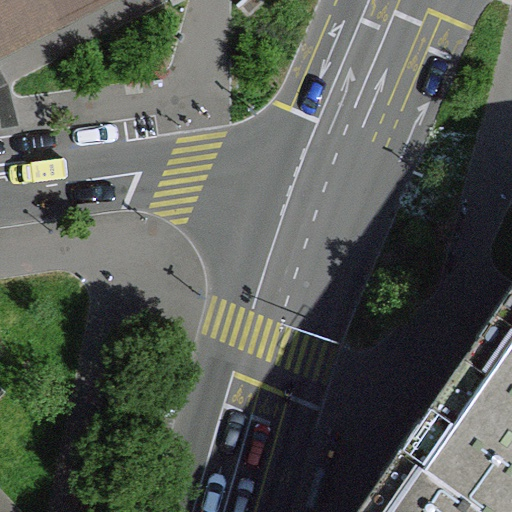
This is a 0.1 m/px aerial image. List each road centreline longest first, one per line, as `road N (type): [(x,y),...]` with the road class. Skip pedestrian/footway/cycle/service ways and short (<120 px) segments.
road 1 (residential): [(0,184),(152,168),(221,179),(321,211)]
road 2 (secondary): [(217,511),(268,338),(321,211)]
road 3 (secondary): [(410,0),(321,211)]
